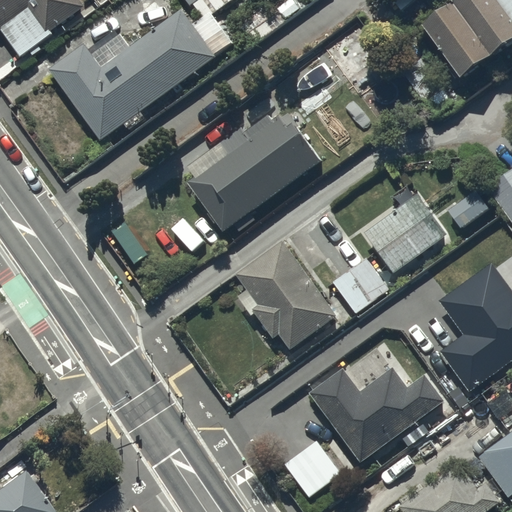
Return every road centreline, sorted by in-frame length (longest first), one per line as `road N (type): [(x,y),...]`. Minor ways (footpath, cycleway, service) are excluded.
road 1 (residential): [(511,94),(449,134),(371,160),(106,351)]
road 2 (tertiary): [(106,351),(216,511)]
road 3 (tertiary): [(0,203),(106,351)]
